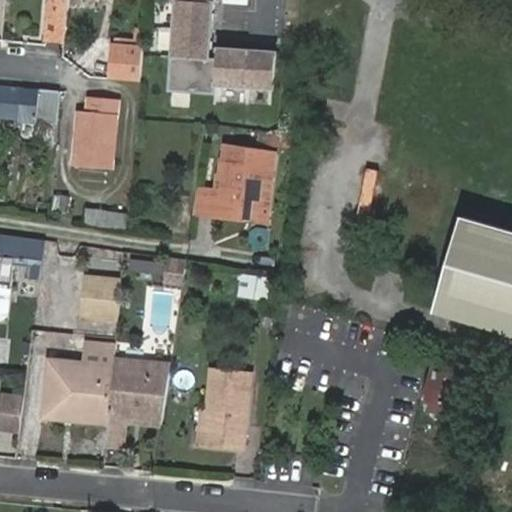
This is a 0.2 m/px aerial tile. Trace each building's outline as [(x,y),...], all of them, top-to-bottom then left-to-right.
[(49,0),(45,41),(64,43),(66,21),(68,0),(49,0)] [(217,62),(212,64),(216,0),(180,0),(180,2),(176,2),(170,94),(219,97),(219,91),(280,95),(283,52),(218,48),(217,62)] [(140,82),(142,56),(114,55),(112,79),(140,82)] [(0,119),(64,127),(66,95),(0,87),(0,119)] [(86,112),(81,167),(118,170),(124,103),(96,100),(95,113),(86,112)] [(273,218),(281,150),(228,143),(224,178),(223,185),(202,183),(198,209),(220,212),(273,218)] [(127,228),(128,211),(87,207),(85,224),(127,228)] [(511,229),(459,215),(432,312),(511,334),(511,229)] [(38,259),(40,239),(0,233),(0,284),(6,285),(8,264),(9,256),(38,259)] [(275,266),(277,242),(268,241),(266,265),(275,266)] [(37,267),(38,259),(9,256),(8,264),(37,267)] [(170,257),(168,270),(188,273),(190,259),(170,257)] [(168,270),(166,283),(186,285),(188,273),(168,270)] [(115,321),(120,278),(84,275),(80,318),(115,321)] [(106,422),(103,447),(121,448),(123,421),(160,424),(169,365),(112,359),(107,414),(106,422)] [(107,414),(111,366),(48,361),(42,416),(61,418),(61,410),(107,414)] [(473,374),(427,361),(415,409),(461,422),(473,374)] [(208,370),(203,412),(200,445),(238,450),(244,391),(234,390),(236,373),(208,370)] [(246,375),(236,373),(234,390),(244,391),(246,375)] [(0,407),(0,428),(19,430),(22,397),(2,396),(0,407)] [(61,418),(106,422),(107,414),(61,410),(61,418)] [(200,445),(203,412),(198,411),(194,445),(200,445)]
